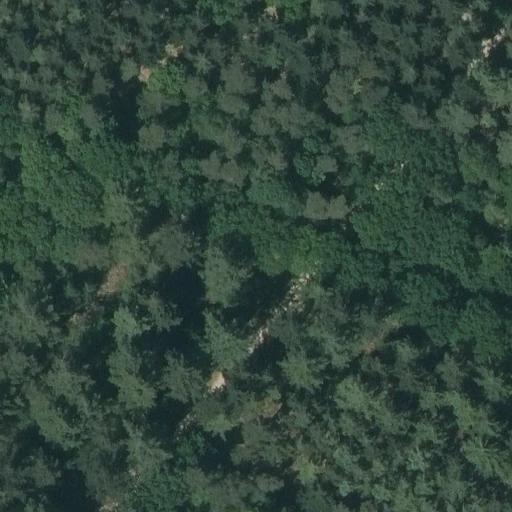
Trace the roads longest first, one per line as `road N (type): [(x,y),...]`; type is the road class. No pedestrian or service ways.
road 1 (track): [(112,511),(490,44)]
road 2 (track): [(301,277),(84,168),(0,138)]
